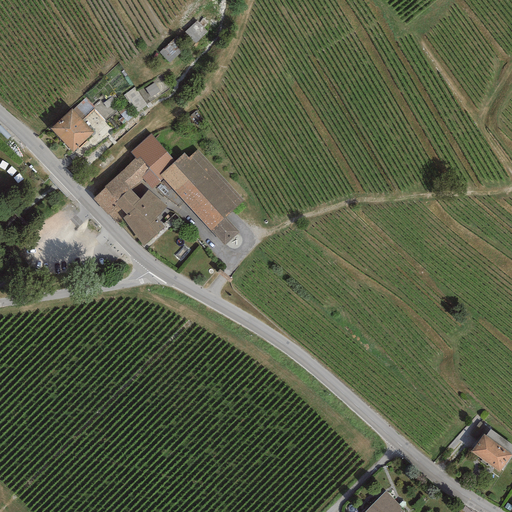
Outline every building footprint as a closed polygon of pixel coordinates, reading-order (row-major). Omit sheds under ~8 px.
[(162,52),(169,64),(180,58),(172,46),(162,52)] [(147,90),(153,98),(162,92),(157,84),(147,90)] [(136,88),(126,96),(139,114),(149,106),(136,88)] [(89,137),(68,114),(46,133),(68,156),(89,137)] [(224,220),(241,203),(195,153),(186,164),(182,159),(170,165),(151,138),(130,154),(132,162),(95,199),(142,249),(163,232),(155,220),(166,209),(146,194),(136,202),(122,186),(135,189),(143,182),(152,191),(164,185),(222,249),(237,235),(224,220)] [(509,458),(480,438),(468,455),(496,475),(509,458)] [(401,511),(385,495),(367,511),(401,511)]
